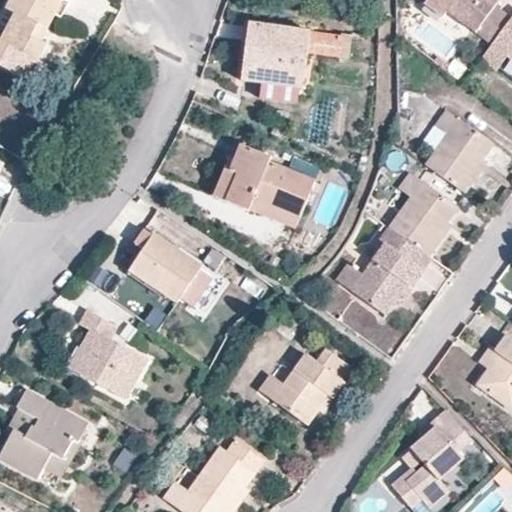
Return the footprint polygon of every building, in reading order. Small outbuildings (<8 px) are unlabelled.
[(62,0),(9,0),(6,7),(16,12),(1,40),(0,38),(0,65),(28,80),(47,44),(41,41),(62,0)] [(492,45),(511,18),(495,7),(498,3),(494,0),(427,0),(424,6),(442,19),(447,13),(492,45)] [(511,17),(511,18),(492,45),(507,56),(511,59),(511,17)] [(249,22),(246,44),(252,45),(251,56),(245,55),(242,81),(263,84),(262,89),(296,94),(297,90),(302,90),(306,54),(338,58),(341,34),(249,22)] [(492,45),(481,61),(497,72),(507,56),(492,45)] [(422,142),(434,151),(458,119),(446,110),(422,142)] [(425,163),(466,193),(476,179),(472,176),(484,160),(495,146),(458,119),(434,151),(425,163)] [(242,146),(232,169),(231,171),(236,173),(226,200),(248,210),(254,197),(300,216),(314,182),(268,163),(270,158),(242,146)] [(472,176),(476,179),(488,163),(484,160),(472,176)] [(231,171),(232,169),(226,167),(214,195),(226,200),(236,173),(231,171)] [(398,188),(411,197),(422,181),(409,172),(398,188)] [(411,197),(389,227),(430,257),(442,242),(436,237),(448,222),(458,207),(422,181),(411,197)] [(294,229),(300,216),(254,197),(248,210),(294,229)] [(436,237),(442,242),(453,225),(448,222),(436,237)] [(141,253),(154,234),(143,227),(131,247),(141,253)] [(430,257),(389,227),(380,239),(384,243),(363,273),(351,290),(387,315),(397,300),(408,285),(413,288),(425,272),(422,269),(430,257)] [(202,266),(154,234),(141,253),(130,270),(178,301),(180,298),(194,279),(202,266)] [(351,290),(363,273),(348,263),(336,279),(351,290)] [(206,288),(194,279),(180,298),(193,307),(206,288)] [(402,304),(413,288),(408,285),(397,300),(402,304)] [(89,330),(81,345),(92,351),(83,370),(98,378),(95,383),(127,400),(148,360),(110,340),(117,327),(86,311),(79,325),(89,330)] [(511,337),(507,334),(496,349),(500,353),(489,369),(478,385),(511,409),(511,337)] [(92,351),(81,345),(69,369),(95,383),(98,378),(83,370),(92,351)] [(500,353),(496,349),(490,345),(478,362),(489,369),(500,353)] [(305,353),(283,383),(272,398),(308,425),(320,410),(330,396),(334,398),(346,382),(342,380),(351,366),(326,348),(316,361),(305,353)] [(272,398),(283,383),(271,374),(259,389),(272,398)] [(27,390),(18,408),(40,419),(35,427),(32,425),(26,436),(13,430),(0,456),(0,458),(38,478),(52,452),(63,459),(74,439),(78,441),(88,423),(27,390)] [(323,413),(334,398),(330,396),(320,410),(323,413)] [(40,419),(18,408),(9,426),(13,430),(26,436),(32,425),(35,427),(40,419)] [(474,439),(445,410),(431,421),(436,426),(421,439),(410,448),(411,449),(419,459),(409,469),(414,474),(394,490),(410,509),(421,500),(428,508),(450,492),(440,481),(465,459),(460,452),(474,439)] [(436,426),(431,421),(416,434),(421,439),(436,426)] [(228,511),(235,503),(239,506),(251,490),(247,486),(265,460),(235,438),(226,450),(220,446),(188,490),(176,482),(163,498),(182,511),(228,511)] [(81,444),(78,441),(74,439),(63,459),(52,452),(38,478),(43,481),(49,471),(62,478),(81,444)] [(419,459),(411,449),(401,458),(409,469),(419,459)] [(122,451),(112,467),(125,474),(135,458),(122,451)] [(390,485),(394,490),(414,474),(409,469),(390,485)] [(235,511),(239,506),(235,503),(228,511),(235,511)]
